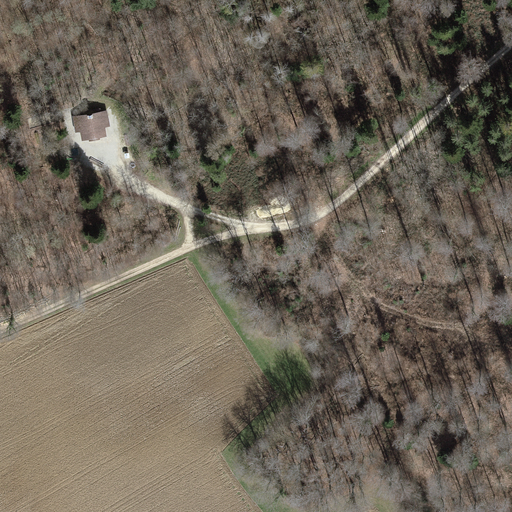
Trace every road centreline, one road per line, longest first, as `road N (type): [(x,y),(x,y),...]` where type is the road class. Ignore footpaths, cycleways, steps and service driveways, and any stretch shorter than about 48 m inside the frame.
road 1 (track): [(511,42),(323,212),(189,244),(0,330)]
road 2 (track): [(103,149),(147,190),(252,227)]
